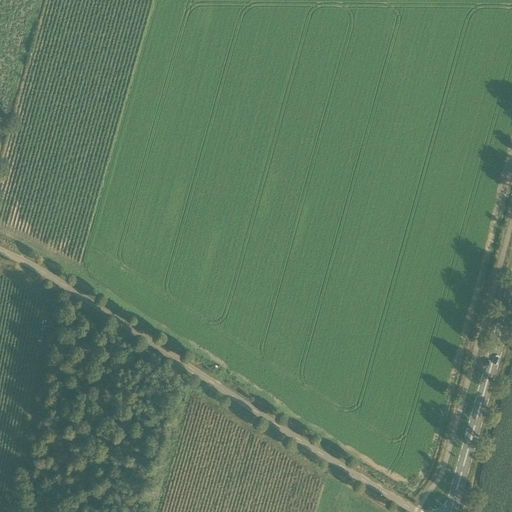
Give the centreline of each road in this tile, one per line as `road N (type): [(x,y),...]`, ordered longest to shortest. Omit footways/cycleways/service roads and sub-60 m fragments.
road 1 (unclassified): [(415,511),(0,250)]
road 2 (secondary): [(450,511),(511,289)]
